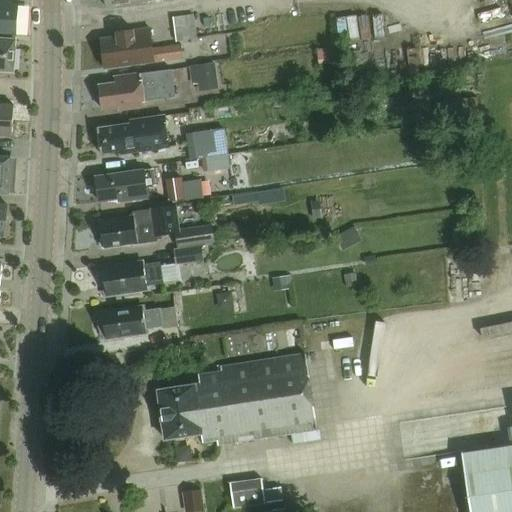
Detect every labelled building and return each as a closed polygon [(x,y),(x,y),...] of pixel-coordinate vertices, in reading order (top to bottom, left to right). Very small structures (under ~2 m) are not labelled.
[(0,0),(0,36),(16,38),(18,5),(11,5),(11,0),(0,0)] [(383,34),(381,12),(333,16),(335,38),(383,34)] [(172,46),(192,42),(188,20),(167,24),(172,46)] [(180,46),(153,50),(150,29),(116,34),(117,37),(100,40),(105,70),(182,59),(180,46)] [(0,72),(14,74),(16,41),(0,39),(0,72)] [(219,87),(216,61),(190,65),(192,83),(197,82),(198,90),(219,87)] [(118,83),(101,86),(104,110),(121,107),(121,110),(147,107),(146,102),(177,98),(173,70),(117,77),(118,83)] [(0,120),(13,121),(14,105),(0,104),(0,120)] [(131,122),(131,125),(98,130),(102,154),(120,151),(120,155),(169,147),(165,117),(131,122)] [(0,120),(0,135),(12,136),(13,121),(0,120)] [(227,130),(193,134),(195,151),(196,161),(230,157),(229,147),(227,130)] [(0,193),(8,194),(11,159),(0,157),(0,193)] [(147,188),(157,187),(154,170),(96,178),(99,203),(118,200),(118,203),(148,199),(147,188)] [(198,197),(195,175),(168,179),(171,201),(198,197)] [(133,218),(100,223),(104,248),(119,245),(119,247),(157,242),(157,236),(176,233),(178,247),(214,242),(212,226),(179,230),(176,207),(132,213),(133,218)] [(198,248),(174,251),(176,265),(200,262),(198,248)] [(161,266),(161,264),(145,266),(145,263),(101,269),(105,296),(149,290),(148,286),(172,283),(170,265),(161,266)] [(146,330),(174,326),(172,308),(144,312),(143,308),(102,314),(106,339),(147,334),(146,330)] [(383,372),(387,316),(370,315),(366,371),(383,372)] [(511,316),(479,322),(480,332),(511,326),(511,316)] [(219,446),(292,434),(294,444),(320,440),(319,432),(315,433),(303,355),(223,368),(223,372),(200,376),(201,385),(157,392),(165,440),(181,438),(182,450),(219,444),(219,446)] [(511,511),(511,446),(462,454),(470,511),(511,511)] [(233,509),(265,505),(261,479),(229,483),(233,509)] [(194,511),(204,511),(201,490),(182,492),(184,511),(194,511)]
